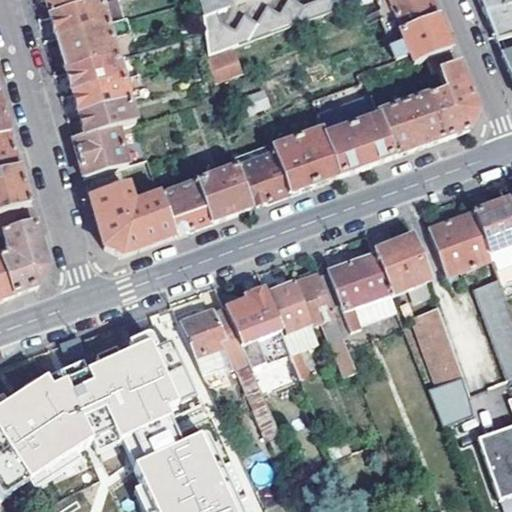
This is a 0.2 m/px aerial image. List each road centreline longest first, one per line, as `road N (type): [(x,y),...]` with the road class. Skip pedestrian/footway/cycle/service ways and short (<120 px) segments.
road 1 (residential): [(87,301),(511,149)]
road 2 (residential): [(87,301),(4,0)]
road 3 (residential): [(450,0),(511,149)]
